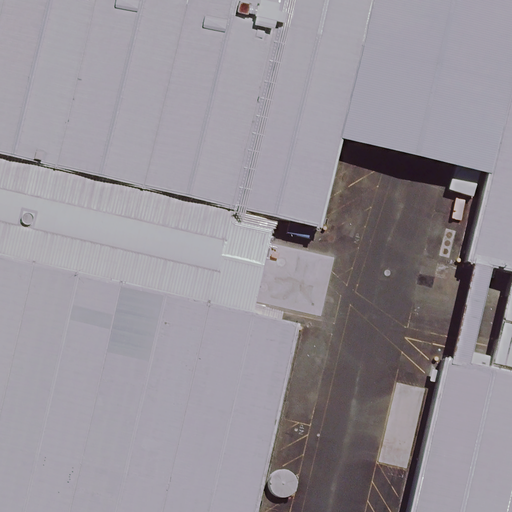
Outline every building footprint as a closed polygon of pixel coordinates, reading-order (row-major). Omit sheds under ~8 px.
[(311,0),(0,0),(0,155),(261,216),(311,0)] [(503,0),(335,0),(300,152),(460,189),(503,0)] [(511,149),(466,370),(511,379),(511,149)] [(204,511),(249,302),(0,250),(0,511),(204,511)] [(511,511),(511,388),(438,372),(406,511),(511,511)]
